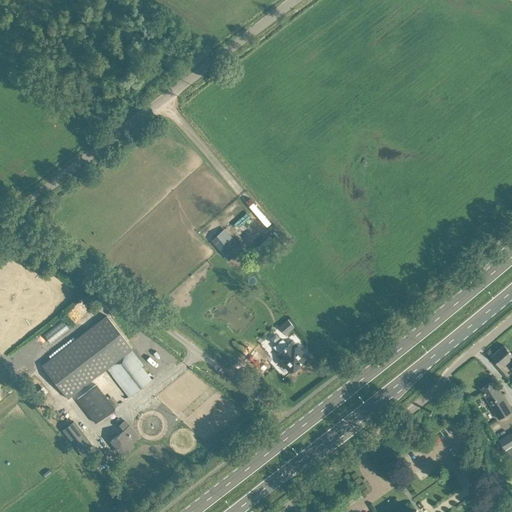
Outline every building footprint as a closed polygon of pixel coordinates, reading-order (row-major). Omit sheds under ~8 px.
[(211,240),(228,260),(242,248),(225,229),(211,240)] [(41,366),(67,399),(108,367),(130,395),(151,379),(129,351),(132,348),(106,315),(41,366)] [(289,318),(280,326),(287,334),(296,325),(289,318)] [(274,346),(280,352),(277,354),(281,359),(281,360),(291,372),(309,357),(302,349),(294,340),(288,345),(283,339),(274,346)] [(492,356),(502,367),(509,361),(511,364),(511,366),(511,367),(511,353),(504,345),(492,356)] [(481,388),(499,419),(511,411),(494,380),(481,388)] [(77,399),(95,422),(114,408),(96,384),(77,399)] [(119,424),(124,430),(111,441),(122,454),(132,445),(130,442),(137,436),(129,426),(124,420),(119,424)] [(66,433),(84,457),(90,453),(83,444),(88,440),(76,425),(66,433)] [(511,432),(499,440),(505,450),(511,445),(511,432)] [(495,511),(489,503),(476,511),(418,511),(416,509),(412,511),(495,511)]
